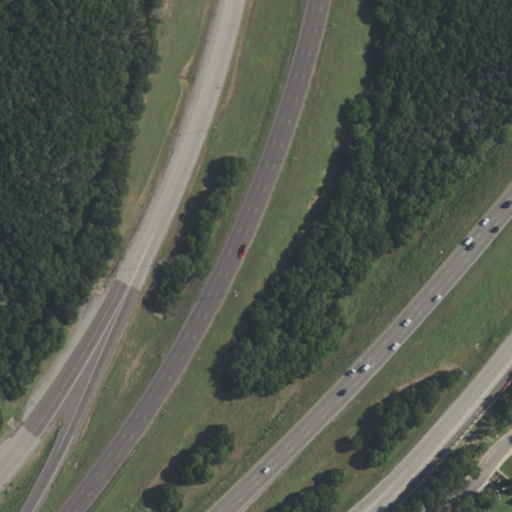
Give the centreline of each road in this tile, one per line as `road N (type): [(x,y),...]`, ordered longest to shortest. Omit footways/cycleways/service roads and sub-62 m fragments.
road 1 (motorway): [(318,0),(277,152),(225,272),(173,369),(72,511)]
road 2 (motorway): [(216,511),(511,194)]
road 3 (secondary): [(231,0),(183,162),(127,284)]
road 4 (motorway): [(127,284),(77,416),(26,511)]
road 5 (secondary): [(127,284),(79,366),(0,471)]
road 6 (secondary): [(371,511),(511,345)]
